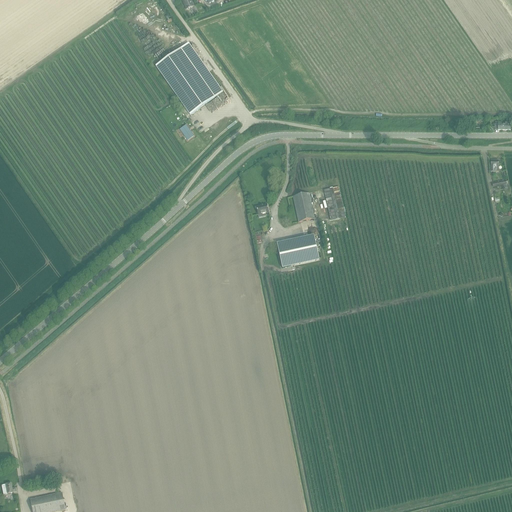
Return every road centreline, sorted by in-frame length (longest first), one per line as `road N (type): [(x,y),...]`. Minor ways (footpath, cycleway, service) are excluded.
road 1 (secondary): [(0,361),(182,203)]
road 2 (secondary): [(182,203),(251,143),(342,135)]
road 3 (unclassified): [(253,121),(168,0)]
